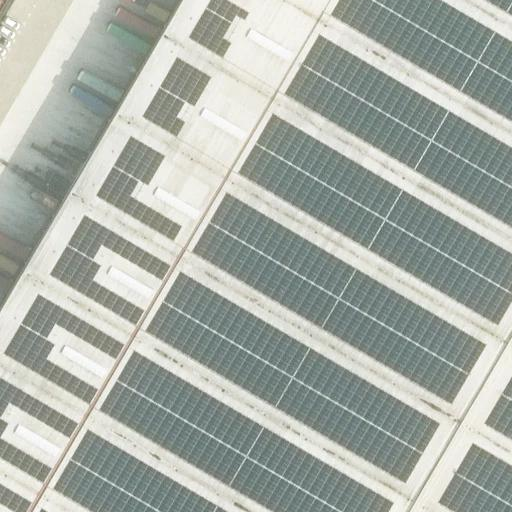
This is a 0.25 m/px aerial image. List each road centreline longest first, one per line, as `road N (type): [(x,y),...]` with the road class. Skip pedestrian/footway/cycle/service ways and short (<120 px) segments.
road 1 (unknown): [(453,0),(367,129),(305,251),(226,367),(169,423),(106,410),(94,417),(71,439),(31,511)]
road 2 (unknown): [(0,336),(144,90),(201,9)]
